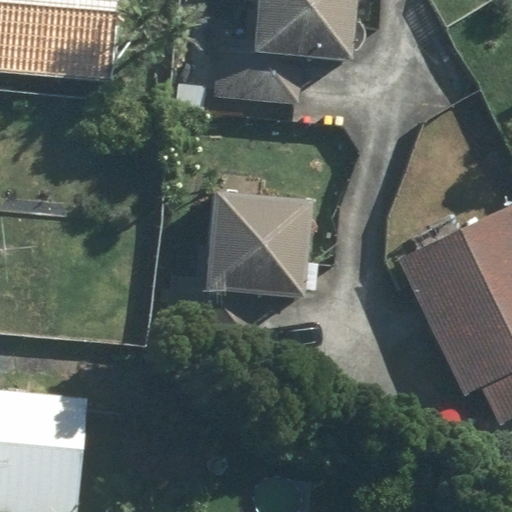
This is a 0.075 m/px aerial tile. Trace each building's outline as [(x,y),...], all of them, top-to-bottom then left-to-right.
[(0,0),(0,82),(97,86),(99,0),(0,0)] [(253,0),(252,38),(222,36),(219,98),(306,102),(308,62),(344,63),(346,0),(253,0)] [(301,205),(205,202),(202,276),(178,275),(176,334),(259,337),(261,302),(297,303),(301,205)] [(484,430),(511,417),(511,221),(506,209),(388,263),(451,400),(467,393),(484,430)] [(0,511),(63,511),(68,392),(0,388),(0,511)]
